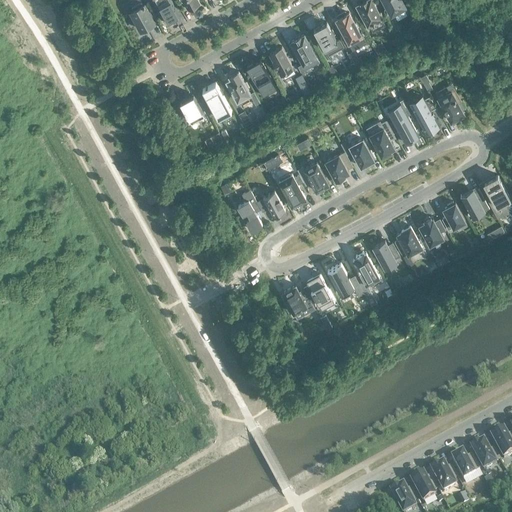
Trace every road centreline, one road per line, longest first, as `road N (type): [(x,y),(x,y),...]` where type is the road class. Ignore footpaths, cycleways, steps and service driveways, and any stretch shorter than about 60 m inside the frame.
road 1 (residential): [(252,0),(167,46),(161,67),(177,75),(317,0)]
road 2 (unclassified): [(267,262),(276,270),(477,160),(493,137)]
road 3 (unclassified): [(493,137),(463,139),(271,241),(267,262)]
road 4 (residential): [(511,399),(333,496)]
